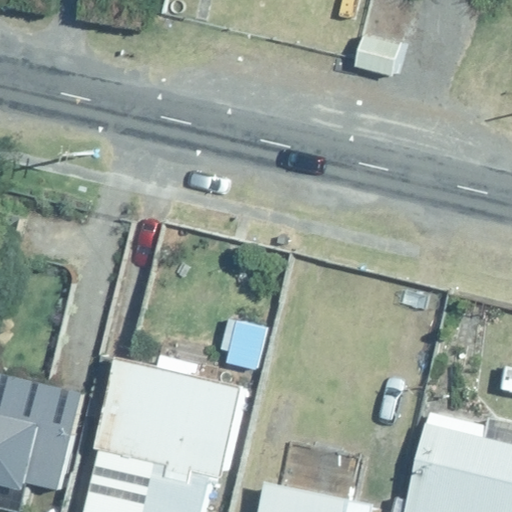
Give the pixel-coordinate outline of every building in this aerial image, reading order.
[(401,42),(365,33),(358,64),(393,73),(401,42)] [(268,327),(229,317),(222,348),(231,351),(228,363),(257,370),(268,327)] [(98,326),(62,318),(50,372),(85,380),(98,326)] [(255,385),(127,355),(90,511),(213,511),(222,477),(232,479),(255,385)] [(384,360),(358,355),(346,413),(373,419),(384,360)] [(60,511),(88,392),(0,371),(0,511),(3,511),(24,511),(25,508),(44,511),(60,511)] [(494,421),(434,407),(413,497),(399,494),(394,511),(511,511),(511,440),(491,435),(494,421)] [(267,483),(261,511),(376,511),(378,505),(267,483)]
